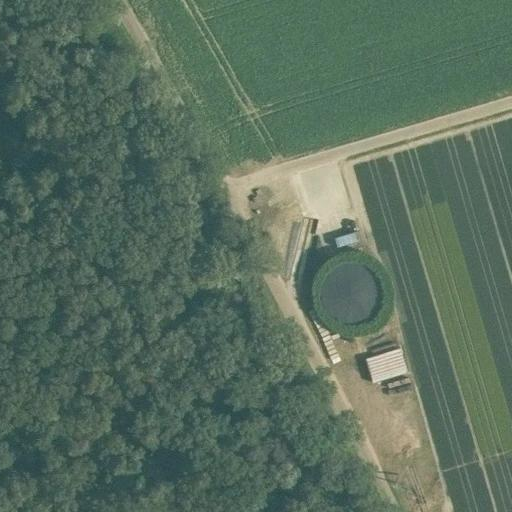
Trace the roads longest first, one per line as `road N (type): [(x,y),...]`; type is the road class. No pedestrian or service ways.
road 1 (unclassified): [(232,191),(390,511)]
road 2 (unclassified): [(511,105),(232,191)]
road 3 (unclassified): [(129,0),(232,191)]
